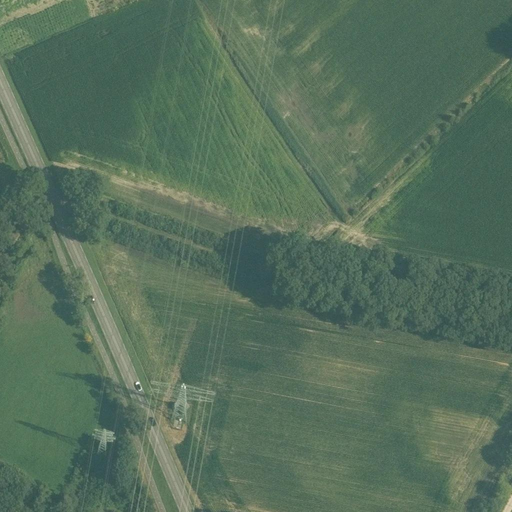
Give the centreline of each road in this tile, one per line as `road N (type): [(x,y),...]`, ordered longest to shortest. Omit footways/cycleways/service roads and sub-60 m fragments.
road 1 (track): [(52,201),(310,281),(511,317)]
road 2 (primary): [(187,511),(52,201)]
road 3 (primary): [(52,201),(0,81)]
